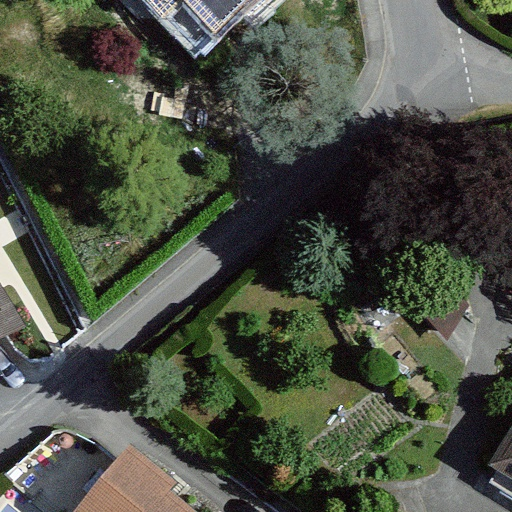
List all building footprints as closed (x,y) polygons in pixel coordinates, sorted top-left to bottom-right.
[(201,0),(225,25),(252,0),(201,0)] [(408,264),(376,222),(357,237),(389,279),(408,264)] [(472,303),(443,258),(410,291),(450,336),(472,303)] [(0,278),(0,336),(25,323),(0,278)] [(54,511),(209,511),(124,441),(54,511)] [(511,449),(495,478),(511,488),(511,449)]
